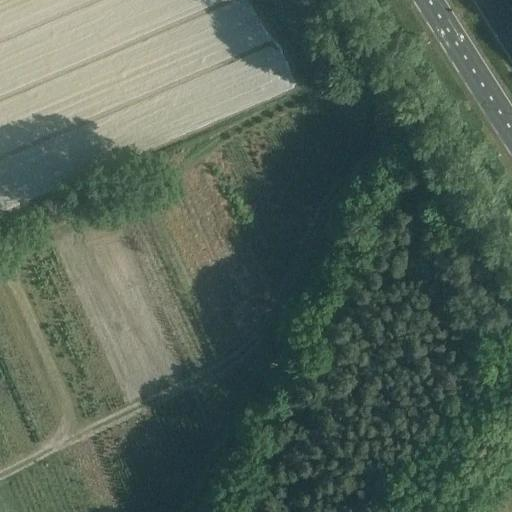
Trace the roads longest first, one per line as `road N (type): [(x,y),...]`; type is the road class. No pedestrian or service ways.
road 1 (track): [(200,511),(348,216),(386,113),(371,12)]
road 2 (unclassified): [(511,232),(363,0)]
road 3 (primary): [(425,0),(511,132)]
